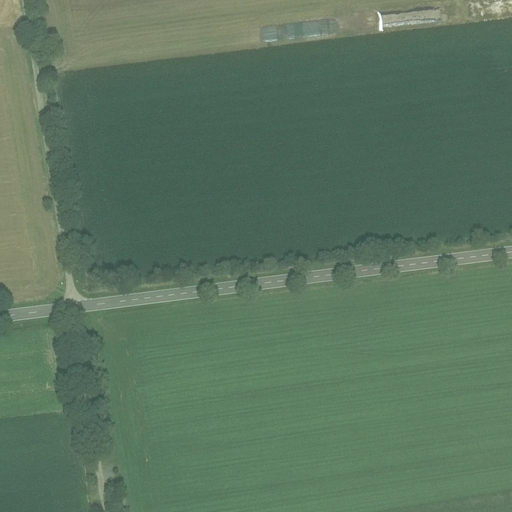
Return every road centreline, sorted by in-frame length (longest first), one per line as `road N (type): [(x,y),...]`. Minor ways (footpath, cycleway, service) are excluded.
road 1 (tertiary): [(71,310),(511,254)]
road 2 (residential): [(22,0),(71,310)]
road 3 (track): [(105,511),(71,310)]
